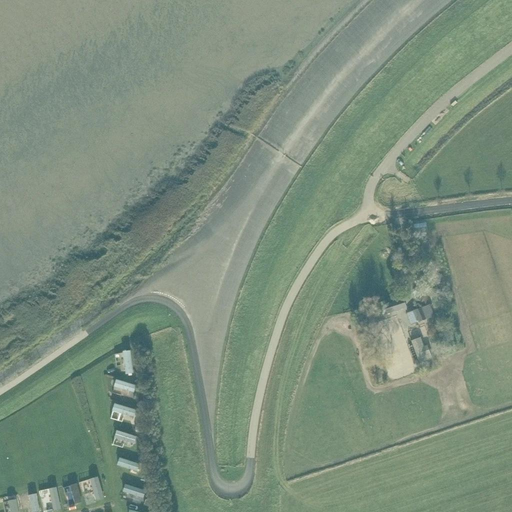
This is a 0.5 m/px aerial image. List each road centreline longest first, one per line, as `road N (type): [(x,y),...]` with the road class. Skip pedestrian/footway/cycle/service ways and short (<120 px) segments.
road 1 (unclassified): [(193,357),(211,474),(222,489),(242,486),(285,308),(333,234),(369,216)]
road 2 (unclassified): [(369,216),(375,178),(450,97),(511,49)]
road 3 (unclassified): [(0,392),(131,302)]
road 4 (unknown): [(115,511),(94,369)]
road 5 (unclassified): [(369,216),(511,200)]
